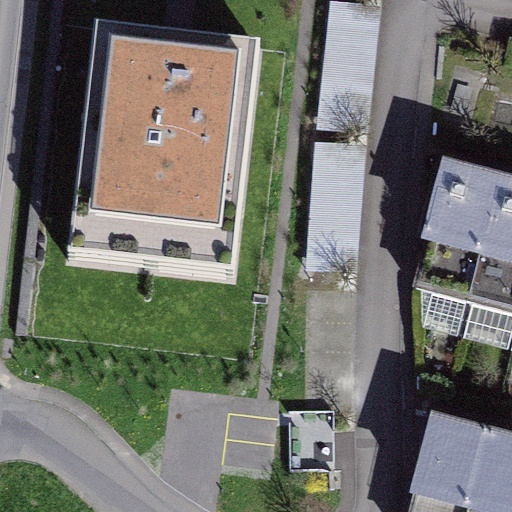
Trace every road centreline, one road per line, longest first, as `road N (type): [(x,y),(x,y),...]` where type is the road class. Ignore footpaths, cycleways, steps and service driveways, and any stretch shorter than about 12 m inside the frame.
road 1 (residential): [(408,0),(377,511)]
road 2 (residential): [(155,511),(90,449),(0,422)]
